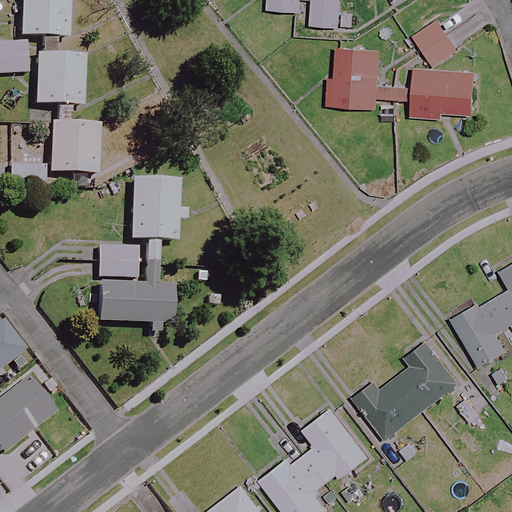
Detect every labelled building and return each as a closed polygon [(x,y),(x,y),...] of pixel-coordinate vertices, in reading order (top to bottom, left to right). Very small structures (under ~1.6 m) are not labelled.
[(55,54),(55,39),(67,40),(69,0),(21,0),(19,37),(41,39),(40,53),(55,54)] [(313,26),(340,28),(354,29),(355,17),(341,16),(341,0),(270,0),(269,10),(299,13),(300,0),(306,0),(314,1),(313,26)] [(458,52),(435,19),(412,35),(435,68),(458,52)] [(28,45),(0,45),(0,74),(28,75),(28,45)] [(477,115),(479,73),(409,70),(409,87),(379,86),(381,51),(337,49),(336,78),(331,78),(330,112),(377,114),(378,100),(408,101),(407,118),(443,119),(443,114),(477,115)] [(68,122),(69,107),(82,107),(84,60),(37,58),(35,105),(55,106),(55,122),(68,122)] [(83,190),(84,175),(98,176),(99,127),(50,125),(48,174),(70,175),(70,190),(83,190)] [(45,166),(10,164),(9,182),(44,184),(45,166)] [(177,182),(134,180),(131,239),(175,241),(177,182)] [(98,281),(135,283),(136,249),(99,248),(98,281)] [(511,264),(501,271),(511,289),(481,306),(471,289),(444,304),(479,367),(506,351),(496,334),(511,324),(511,264)] [(135,285),(98,284),(97,324),(150,326),(149,337),(172,338),(173,287),(135,285)] [(0,369),(22,352),(0,324),(0,369)] [(406,356),(413,366),(381,390),(375,382),(355,397),(387,440),(459,385),(426,341),(406,356)] [(0,450),(4,455),(55,413),(27,380),(0,401),(0,450)] [(369,457),(331,408),(304,429),(316,446),(294,463),(289,457),(260,480),(284,511),(323,511),(328,509),(314,492),(338,474),(341,478),(369,457)] [(262,511),(242,485),(207,511),(262,511)]
